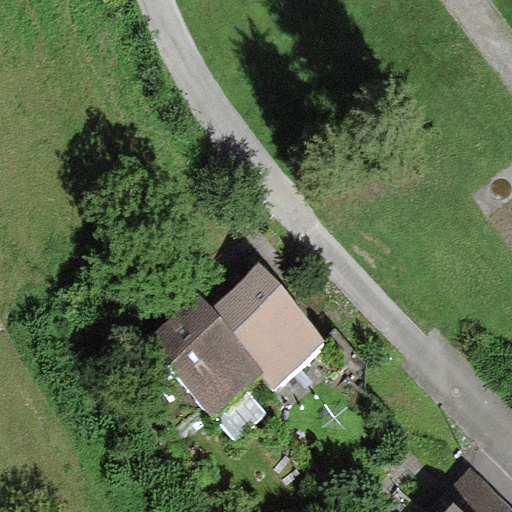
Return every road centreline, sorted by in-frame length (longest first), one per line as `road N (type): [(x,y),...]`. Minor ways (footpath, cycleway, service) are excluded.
road 1 (residential): [(511,434),(265,197)]
road 2 (track): [(148,0),(184,79),(265,197)]
